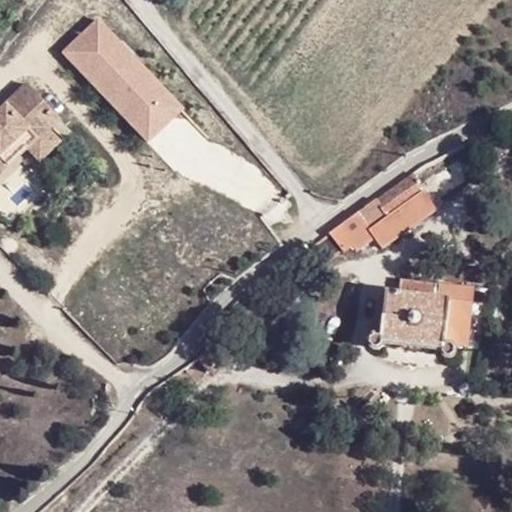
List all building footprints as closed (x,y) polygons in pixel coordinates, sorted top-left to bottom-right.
[(183,109),(94,17),(56,53),(146,145),(183,109)] [(58,117),(27,85),(0,110),(0,160),(1,159),(0,158),(0,154),(16,139),(26,149),(39,162),(59,142),(46,129),(58,117)] [(0,160),(0,173),(26,149),(16,139),(0,154),(0,158),(1,159),(0,160)] [(425,205),(406,179),(325,237),(338,258),(351,251),(355,256),(372,244),(368,235),(408,207),(414,212),(425,205)] [(398,297),(440,301),(440,288),(399,284),(398,297)] [(452,302),(440,301),(398,297),(385,296),(379,348),(446,354),(452,302)] [(208,352),(198,360),(208,374),(239,349),(222,327),(221,329),(214,344),(208,352)]
